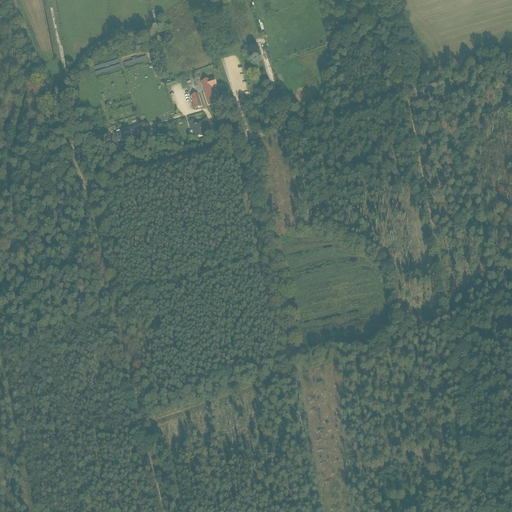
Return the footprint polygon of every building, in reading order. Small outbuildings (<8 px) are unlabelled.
[(125,67),(147,59),(146,56),(124,63),(125,67)] [(96,75),(121,68),(119,60),(93,66),(96,75)] [(208,105),(217,102),(212,88),(217,86),(214,78),(201,83),(208,105)] [(197,94),(191,96),(195,109),(202,107),(197,94)] [(192,131),(195,139),(203,137),(200,125),(197,126),(195,121),(189,122),(191,131),(192,131)] [(134,137),(135,142),(145,139),(141,127),(134,130),(135,133),(136,136),(134,137)] [(156,129),(146,132),(149,139),(159,136),(156,129)] [(117,148),(126,145),(124,137),(135,133),(134,130),(114,136),(117,148)] [(135,133),(124,137),(126,145),(135,142),(134,137),(136,136),(135,133)]
